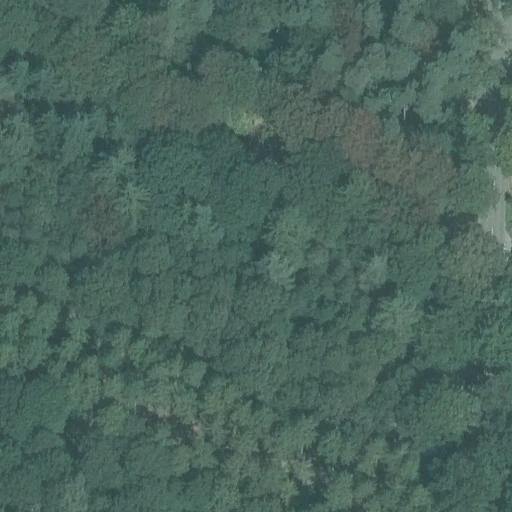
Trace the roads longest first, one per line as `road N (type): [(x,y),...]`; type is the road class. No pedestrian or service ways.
road 1 (unclassified): [(493,244),(0,36)]
road 2 (tertiary): [(483,511),(493,244)]
road 3 (tertiary): [(493,244),(504,0)]
